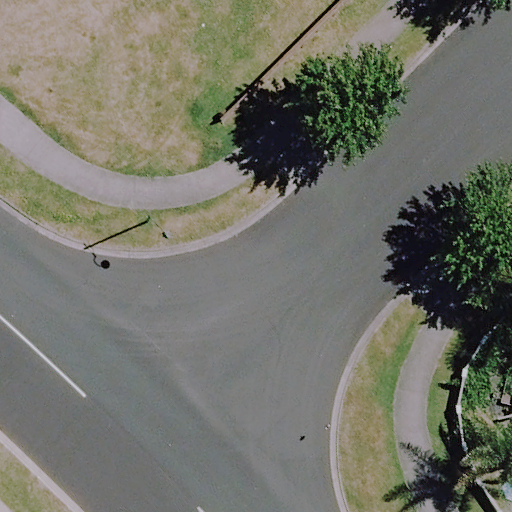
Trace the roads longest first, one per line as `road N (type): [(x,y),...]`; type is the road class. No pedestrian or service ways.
road 1 (residential): [(161,475),(369,239),(511,102)]
road 2 (tertiary): [(0,318),(161,475)]
